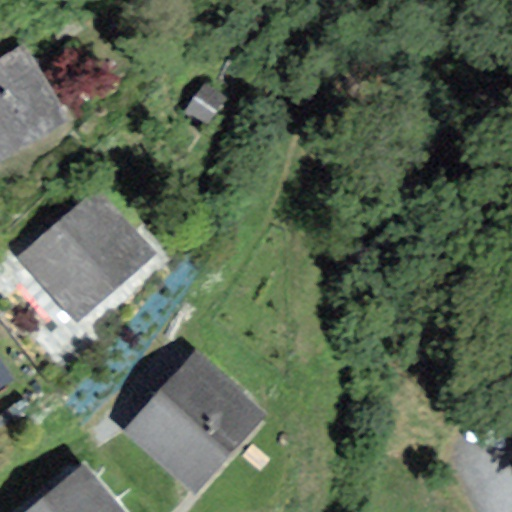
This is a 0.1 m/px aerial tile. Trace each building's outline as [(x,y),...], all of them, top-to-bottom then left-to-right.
[(0,166),(79,121),(36,47),(0,67),(0,166)] [(160,256),(105,192),(30,256),(84,320),(160,256)] [(262,413),(199,350),(127,422),(191,485),(262,413)] [(0,391),(16,381),(0,354),(0,391)] [(125,511),(94,471),(40,511),(125,511)]
